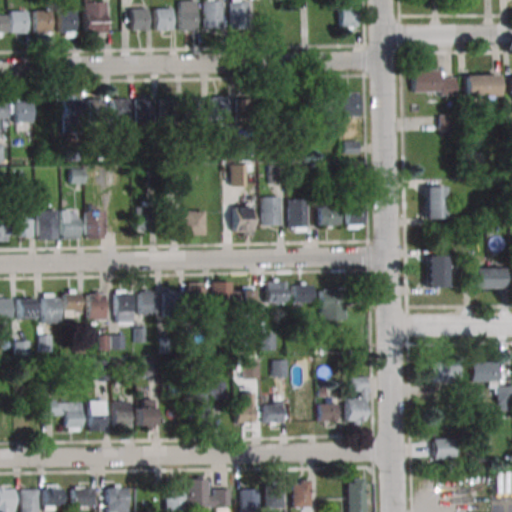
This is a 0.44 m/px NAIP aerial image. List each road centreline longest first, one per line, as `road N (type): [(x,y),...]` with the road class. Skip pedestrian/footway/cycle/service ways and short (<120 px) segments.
road 1 (residential): [(389,511),(379,0)]
road 2 (residential): [(0,459),(389,451)]
road 3 (residential): [(0,262),(385,254)]
road 4 (residential): [(0,67),(380,60)]
road 5 (residential): [(380,33),(511,33)]
road 6 (residential): [(387,325),(511,324)]
